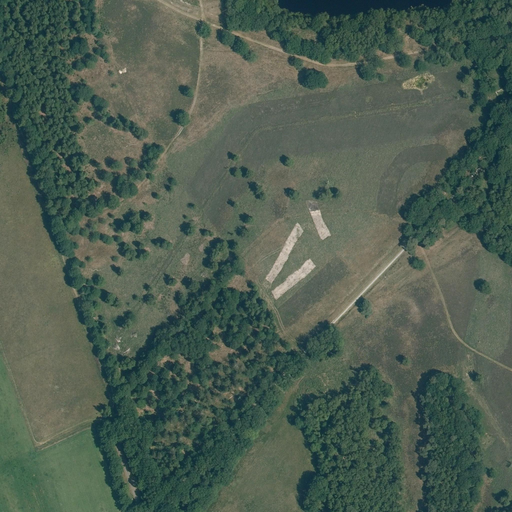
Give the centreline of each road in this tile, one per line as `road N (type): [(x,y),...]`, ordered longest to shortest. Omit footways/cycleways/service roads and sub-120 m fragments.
road 1 (track): [(151,511),(511,131)]
road 2 (track): [(202,20),(343,65),(511,35)]
